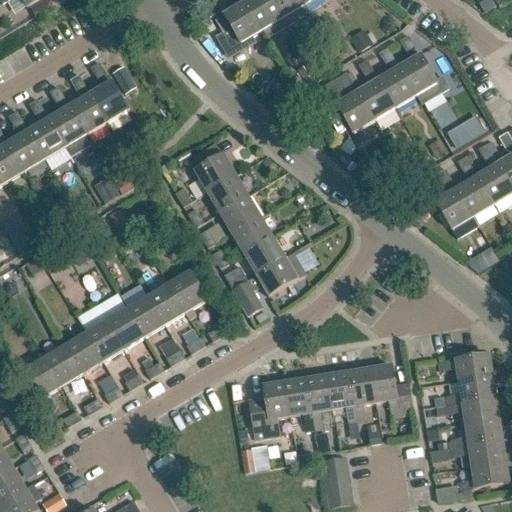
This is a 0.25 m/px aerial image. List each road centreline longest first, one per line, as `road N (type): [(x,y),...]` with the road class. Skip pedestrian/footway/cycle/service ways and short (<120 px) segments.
road 1 (residential): [(123,435),(314,312),(385,230)]
road 2 (residential): [(385,230),(223,102),(153,10)]
road 3 (residential): [(0,99),(153,10)]
road 4 (residential): [(511,340),(385,230)]
